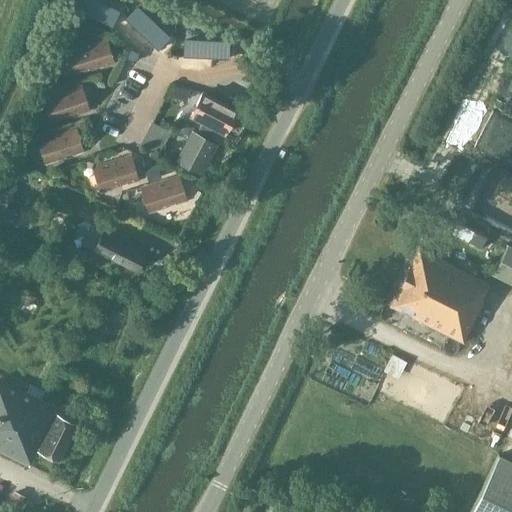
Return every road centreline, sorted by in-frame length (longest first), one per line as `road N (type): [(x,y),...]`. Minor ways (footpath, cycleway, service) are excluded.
road 1 (tertiary): [(205,511),(457,0)]
road 2 (unclassified): [(92,511),(342,0)]
road 3 (track): [(309,299),(511,390)]
